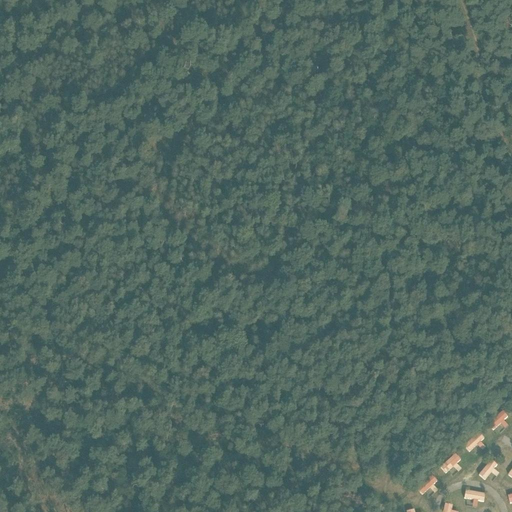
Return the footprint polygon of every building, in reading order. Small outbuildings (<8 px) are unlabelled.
[(502,422),(508,418),(503,411),(486,423),(492,431),(503,423),(502,422)] [(468,453),(476,447),(479,451),(484,448),(480,442),(484,439),(479,433),(462,445),(468,453)] [(445,475),(454,466),(461,460),(454,454),(439,468),(445,475)] [(484,481),(492,471),(497,466),(490,459),(477,474),(484,481)] [(422,496),(429,489),(433,494),(437,491),(432,486),(437,481),(431,475),(416,489),(422,496)] [(463,491),(463,499),(471,500),(471,507),(476,508),(476,502),(483,502),(484,493),(463,491)]
